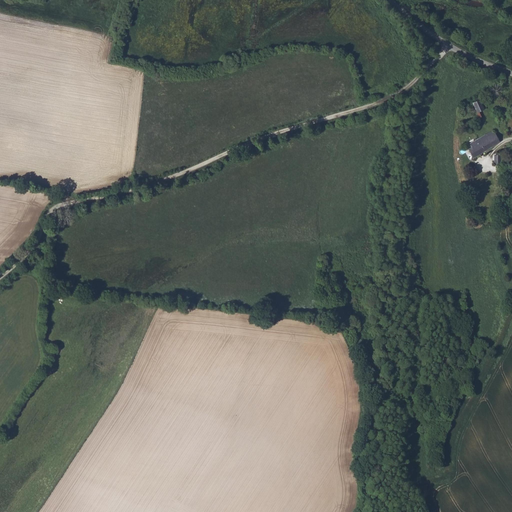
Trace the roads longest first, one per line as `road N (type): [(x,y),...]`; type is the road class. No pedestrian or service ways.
road 1 (track): [(0,278),(38,243),(53,208),(394,96),(447,45)]
road 2 (unclassified): [(392,0),(450,47),(511,75)]
